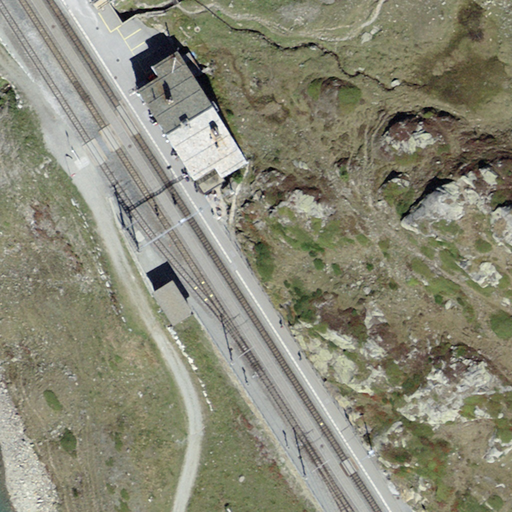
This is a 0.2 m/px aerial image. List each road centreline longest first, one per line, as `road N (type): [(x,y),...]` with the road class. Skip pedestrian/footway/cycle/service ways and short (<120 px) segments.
road 1 (track): [(0,57),(29,89),(72,165),(187,388),(192,456),(180,511)]
road 2 (track): [(81,1),(144,113)]
